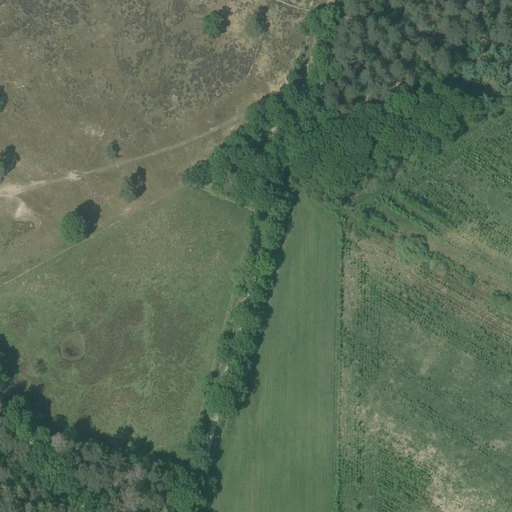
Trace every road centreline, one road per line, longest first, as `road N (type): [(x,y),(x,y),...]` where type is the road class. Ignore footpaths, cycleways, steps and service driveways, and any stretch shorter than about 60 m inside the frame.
road 1 (track): [(325,14),(187,511)]
road 2 (track): [(0,406),(81,511)]
